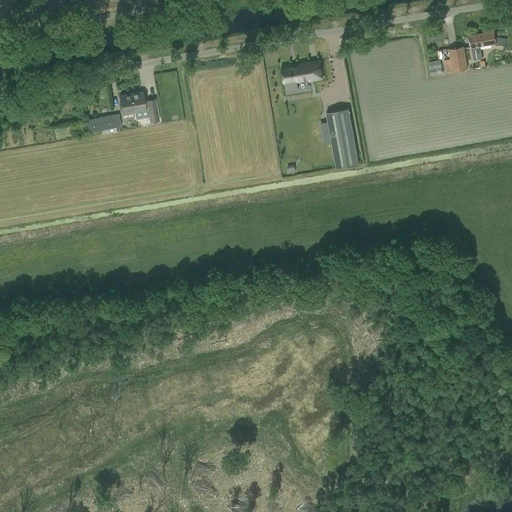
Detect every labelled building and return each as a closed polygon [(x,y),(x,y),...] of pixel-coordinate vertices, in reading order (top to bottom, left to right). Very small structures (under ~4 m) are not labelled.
[(496,42),(494,31),(469,35),(473,59),(481,58),(479,46),(496,42)] [(463,47),(449,49),(451,59),(453,71),(467,68),(463,47)] [(284,84),(285,91),(297,89),(295,82),(308,80),(308,81),(322,78),(319,60),(280,67),(283,84),(284,84)] [(130,94),(134,113),(147,110),(149,122),(159,121),(155,99),(146,101),(147,101),(144,101),(143,92),(130,94)] [(134,113),(130,94),(119,96),(123,114),(134,113)] [(359,164),(356,150),(348,109),(326,113),(337,169),(359,164)] [(86,120),(88,132),(112,127),(113,132),(119,131),(118,127),(121,126),(118,114),(86,120)] [(293,147),(289,156),(299,160),(303,151),(293,147)]
